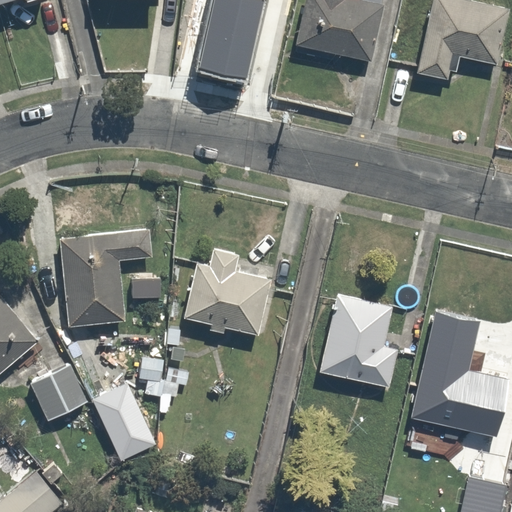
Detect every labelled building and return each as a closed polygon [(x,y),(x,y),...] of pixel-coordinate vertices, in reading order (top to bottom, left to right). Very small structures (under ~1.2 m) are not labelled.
[(197,0),(193,22),(272,37),(279,0),(197,0)] [(304,0),(296,45),(373,59),(383,1),(377,0),(304,0)] [(511,11),(511,7),(477,0),(430,0),(416,69),(460,79),(465,52),(502,60),(511,11)] [(147,223),(60,234),(71,325),(131,318),(123,258),(151,255),(147,223)] [(212,243),(210,258),(196,256),(186,319),(262,330),(271,268),(241,263),(243,248),(212,243)] [(0,283),(0,370),(43,334),(0,283)] [(404,304),(336,290),(320,369),(388,383),(404,304)] [(170,358),(143,353),(139,378),(145,379),(143,394),(163,397),(170,358)] [(414,404),(427,407),(424,419),(500,436),(511,381),(511,374),(438,358),(435,370),(422,367),(414,404)] [(74,359),(30,378),(49,419),(92,400),(74,359)] [(134,388),(96,404),(121,465),(160,449),(134,388)] [(493,476),(495,466),(474,460),(460,511),(499,511),(508,480),(493,476)] [(0,496),(0,511),(53,511),(68,499),(36,464),(0,496)]
